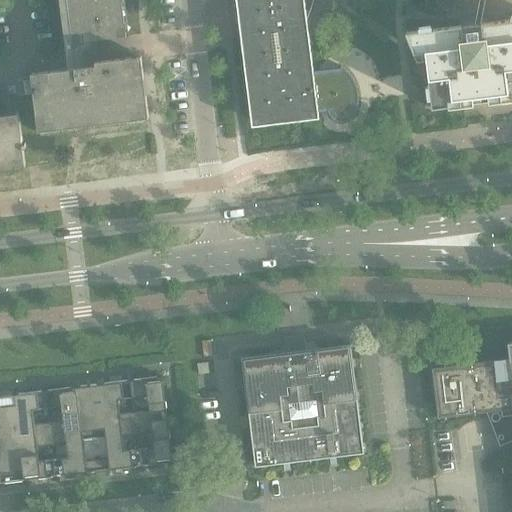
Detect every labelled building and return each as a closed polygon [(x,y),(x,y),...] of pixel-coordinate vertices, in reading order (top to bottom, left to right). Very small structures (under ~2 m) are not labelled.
[(129,36),(124,0),(66,0),(72,42),(64,43),(68,69),(32,74),(34,95),(39,134),(149,120),(142,60),(97,66),(94,41),(129,36)] [(327,112),(328,114),(328,115),(329,117),(331,118),(333,120),(335,121),(337,122),(339,122),(341,123),(344,122),(346,122),(347,121),(349,121),(351,119),(353,117),(354,116),(354,115),(356,111),(356,108),(357,106),(357,104),(358,101),(358,99),(357,97),(357,93),(357,90),(356,88),(355,86),(354,82),(352,79),(350,76),(348,73),(345,71),(342,68),(340,67),(339,68),(320,71),(307,73),(307,71),(306,71),(306,64),(310,61),(311,60),(304,52),(304,50),(303,43),(307,39),(307,40),(308,39),(302,30),(301,28),(303,24),(305,24),(307,17),(310,10),(313,1),(313,0),(238,0),(236,4),(237,5),(237,4),(242,7),(243,14),(243,16),(239,26),(240,26),(245,28),(246,35),(246,37),(241,47),(243,48),(243,47),(248,49),(248,57),(248,56),(248,59),(244,69),(245,69),(250,71),(251,78),(251,80),(253,96),(248,96),(251,122),(252,121),(262,126),(262,125),(264,120),(271,119),(273,119),(283,123),(284,122),(286,117),(293,116),(295,116),(305,120),(305,119),(307,114),(327,112)] [(448,108),(500,102),(511,100),(511,19),(480,24),(481,30),(461,32),(461,26),(405,33),(416,62),(417,61),(425,60),(428,87),(429,87),(430,99),(430,100),(431,108),(447,106),(448,108)] [(18,119),(0,120),(0,166),(24,163),(24,166),(25,166),(23,148),(26,148),(25,143),(23,144),(19,113),(17,113),(18,119)] [(511,343),(507,344),(509,360),(433,369),(438,419),(487,413),(502,412),(506,441),(511,440),(511,343)] [(242,359),(256,468),(364,455),(351,345),(292,352),(242,359)] [(131,381),(136,424),(168,420),(163,377),(131,381)] [(131,381),(100,385),(105,428),(136,424),(131,381)] [(100,385),(77,388),(82,430),(87,473),(110,470),(105,428),(100,385)] [(77,388),(45,392),(51,434),(82,430),(77,388)] [(14,396),(20,438),(51,434),(45,392),(14,396)] [(0,440),(20,438),(14,396),(0,397),(0,440)] [(136,424),(142,466),(173,462),(168,420),(136,424)] [(136,424),(105,428),(110,470),(142,466),(136,424)] [(82,430),(51,434),(56,477),(87,473),(82,430)] [(20,438),(25,481),(56,477),(51,434),(20,438)] [(25,481),(20,438),(0,440),(0,483),(0,484),(25,481)]
